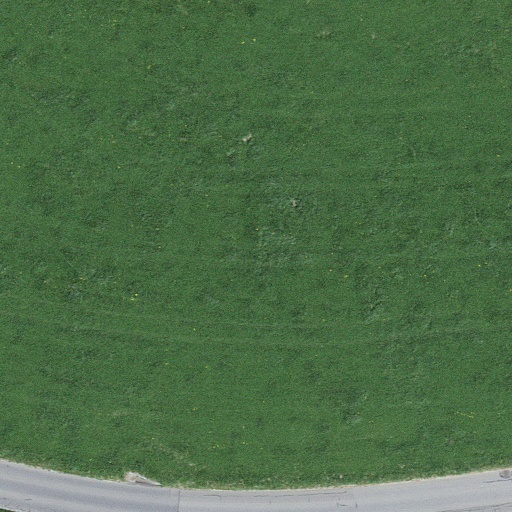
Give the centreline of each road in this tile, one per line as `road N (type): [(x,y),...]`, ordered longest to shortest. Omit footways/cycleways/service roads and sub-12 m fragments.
road 1 (unclassified): [(511,492),(310,511)]
road 2 (unclassified): [(184,511),(0,483)]
